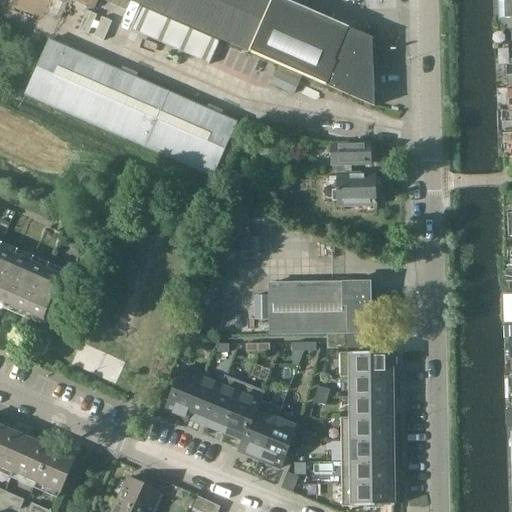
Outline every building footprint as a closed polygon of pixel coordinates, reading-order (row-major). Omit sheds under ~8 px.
[(75,0),(95,8),(98,0),(75,0)] [(127,0),(248,53),(326,87),(374,108),(375,106),(374,106),(373,63),(373,41),(374,38),(350,27),(291,0),(127,0)] [(511,0),(499,0),(500,22),(508,22),(511,21),(511,0)] [(139,7),(128,33),(129,34),(129,33),(130,33),(208,68),(209,69),(210,67),(211,65),(220,43),(219,43),(219,44),(140,9),(140,8),(139,7)] [(89,35),(97,15),(87,10),(78,30),(89,35)] [(104,41),(112,21),(102,17),(93,37),(104,41)] [(212,178),(237,122),(50,39),(25,94),(212,178)] [(277,73),(272,84),(294,95),(295,94),(300,83),(277,73)] [(511,109),(508,110),(502,110),(502,121),(511,121),(511,109)] [(263,155),(283,149),(279,135),(259,141),(263,155)] [(352,176),(351,164),(371,164),(371,146),(331,146),(331,165),(344,165),(345,176),(336,176),(337,204),(376,204),(376,175),(352,176)] [(228,228),(235,209),(215,200),(208,218),(228,228)] [(0,289),(16,254),(0,247),(0,289)] [(0,299),(12,304),(31,261),(16,254),(0,289),(0,299)] [(27,311),(46,267),(31,261),(12,304),(27,311)] [(42,325),(63,275),(46,267),(27,311),(25,317),(42,325)] [(347,334),(369,333),(370,333),(369,283),(270,285),(270,335),(347,334)] [(269,319),(269,296),(255,296),(255,320),(269,319)] [(347,348),(369,348),(369,333),(347,334),(347,348)] [(345,334),(337,334),(337,346),(345,346),(345,334)] [(187,335),(182,346),(190,350),(194,338),(187,335)] [(304,343),(292,344),(292,352),(304,352),(304,343)] [(316,343),(304,343),(304,352),(316,351),(316,343)] [(229,344),(217,345),(217,353),(230,353),(229,344)] [(258,344),(246,344),(246,353),(258,352),(258,344)] [(270,344),(258,344),(258,352),(270,352),(270,344)] [(350,354),(340,354),(341,377),(350,377),(350,376),(393,375),(393,367),(396,367),(396,356),(393,356),(393,353),(373,353),(350,354)] [(182,369),(169,403),(177,406),(174,415),(187,420),(190,411),(204,378),(182,369)] [(393,375),(350,376),(350,377),(350,396),(394,396),(396,396),(396,384),(393,384),(393,375)] [(222,385),(208,419),(228,426),(245,384),(225,376),(221,385),(222,385)] [(204,378),(190,411),(208,419),(222,385),(221,385),(204,378)] [(245,384),(228,426),(246,434),(247,434),(260,401),(261,401),(265,392),(245,384)] [(318,387),(316,395),(328,398),(330,391),(318,387)] [(316,395),(314,402),(326,406),(328,398),(316,395)] [(394,396),(350,396),(351,418),(394,418),(394,410),(396,410),(396,399),(394,399),(394,396)] [(246,434),(242,443),(251,446),(247,455),(259,460),(277,418),(278,418),(282,409),(261,401),(260,401),(247,434),(246,434)] [(277,418),(259,460),(272,465),(275,456),(284,460),(298,426),(278,418),(277,418)] [(351,418),(341,419),(341,440),(394,440),(394,439),(397,438),(396,427),(394,427),(394,419),(394,418),(351,418)] [(0,465),(13,472),(29,438),(6,428),(0,442),(0,465)] [(305,429),(302,437),(314,442),(317,434),(305,429)] [(302,437),(299,444),(311,449),(314,442),(302,437)] [(38,483),(53,449),(29,438),(13,472),(38,483)] [(394,440),(341,440),(341,463),(394,462),(394,453),(397,453),(397,442),(394,442),(394,440)] [(60,492),(75,458),(53,449),(38,483),(60,492)] [(394,462),(341,463),(342,485),(395,484),(395,482),(397,482),(397,470),(394,470),(394,462)] [(288,473),(285,480),(296,485),(299,477),(288,473)] [(141,511),(151,511),(160,492),(129,478),(118,501),(141,511)] [(285,480),(282,488),(293,492),(296,485),(285,480)] [(395,484),(342,485),(342,507),(352,507),(395,506),(395,503),(397,503),(397,492),(395,492),(395,485),(395,484)] [(11,505),(15,496),(5,492),(1,501),(11,505)] [(20,510),(24,500),(15,496),(11,505),(20,510)] [(202,511),(217,511),(220,507),(198,497),(193,507),(202,511)] [(141,511),(118,501),(113,511),(141,511)] [(39,511),(41,508),(32,503),(27,511),(39,511)]
